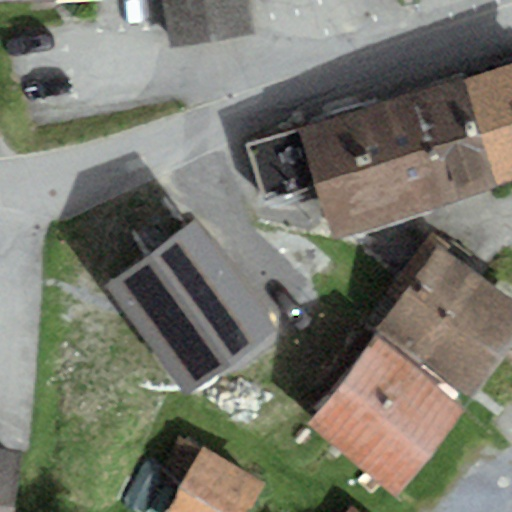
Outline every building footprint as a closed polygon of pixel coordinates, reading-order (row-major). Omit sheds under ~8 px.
[(212,42),(204,0),(163,0),(171,48),(212,42)] [(245,0),(204,0),(212,42),(251,35),(245,0)] [(511,65),(464,81),(501,186),(511,182),(511,65)] [(501,186),(464,81),(462,75),(405,95),(444,206),(501,186)] [(444,206),(405,95),(301,129),(319,188),(333,242),(444,206)] [(301,129),(244,146),(264,206),(319,188),(301,129)] [(194,224),(105,291),(188,401),(277,334),(194,224)] [(511,336),(511,306),(434,250),(375,332),(467,399),(511,336)] [(459,412),(373,345),(308,428),(394,495),(459,412)] [(248,511),(266,484),(181,434),(162,464),(187,479),(167,511),(248,511)] [(12,511),(22,454),(0,450),(0,511),(12,511)]
